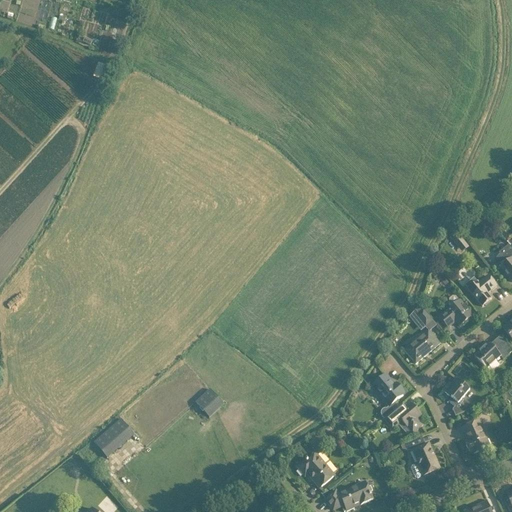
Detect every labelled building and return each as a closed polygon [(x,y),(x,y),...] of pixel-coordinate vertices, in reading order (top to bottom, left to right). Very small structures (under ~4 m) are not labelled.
[(450,239),(462,254),(470,247),(458,232),(450,239)] [(501,268),(507,275),(511,281),(511,249),(509,245),(499,254),(507,264),(501,268)] [(436,282),(442,278),(437,271),(431,276),(436,282)] [(474,279),(465,286),(468,291),(476,300),(482,307),(484,306),(485,307),(490,302),(490,301),(492,300),(487,294),(489,292),(490,293),(497,287),(488,277),(479,284),(478,283),(474,279)] [(472,317),(460,302),(456,297),(452,297),(449,300),(449,303),(453,308),(447,312),(440,319),(441,321),(448,328),(456,322),(460,327),(472,317)] [(432,322),(423,311),(416,317),(426,328),(432,322)] [(511,323),(503,330),(511,340),(511,323)] [(439,345),(433,337),(428,331),(404,351),(416,365),(425,357),(424,356),(429,352),(429,353),(439,345)] [(511,352),(511,350),(507,345),(497,353),(487,342),(482,347),(484,349),(474,358),(481,365),(486,370),(500,357),(503,361),(511,352)] [(458,366),(453,372),(457,375),(462,369),(458,366)] [(383,420),(383,421),(398,408),(395,403),(403,396),(402,395),(404,393),(397,384),(395,386),(386,376),(371,388),(388,408),(387,409),(384,409),(382,411),(381,413),(381,415),(382,416),(384,420),(383,420)] [(455,417),(465,413),(474,409),(463,399),(470,390),(456,379),(445,394),(451,399),(447,403),(448,404),(449,402),(455,407),(452,410),(455,417)] [(207,390),(192,403),(207,419),(221,405),(207,390)] [(398,408),(383,421),(392,431),(402,422),(412,434),(422,426),(416,419),(421,416),(412,405),(403,412),(399,407),(398,408)] [(91,445),(105,460),(131,434),(117,419),(91,445)] [(474,455),(490,448),(478,422),(472,425),(462,429),(468,442),(466,443),(470,454),(473,453),(474,455)] [(429,444),(425,446),(421,437),(400,446),(402,450),(412,452),(419,466),(417,467),(414,466),(412,466),(411,469),(415,479),(417,479),(420,478),(421,476),(423,475),(424,477),(440,470),(429,444)] [(308,475),(313,481),(320,489),(335,477),(316,455),(308,462),(307,460),(297,468),(305,477),(308,475)] [(373,500),(372,498),(366,483),(338,495),(336,492),(325,501),(333,511),(344,506),(347,511),(350,511),(360,506),(373,500)] [(491,511),(487,502),(465,511),(491,511)]
